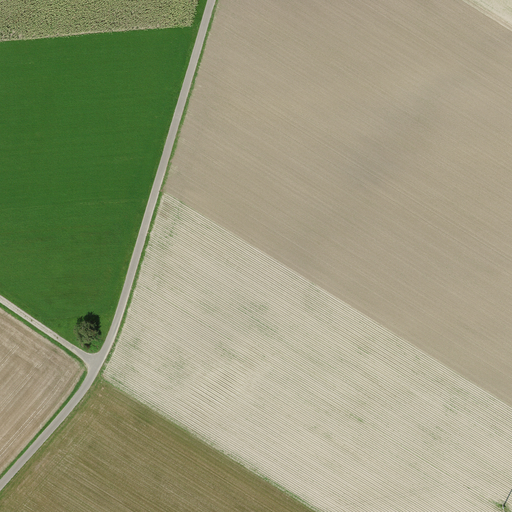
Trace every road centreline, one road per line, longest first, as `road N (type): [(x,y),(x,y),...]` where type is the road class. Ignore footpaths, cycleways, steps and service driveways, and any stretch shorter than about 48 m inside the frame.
road 1 (unclassified): [(211,0),(99,366),(0,482)]
road 2 (track): [(99,366),(0,297)]
